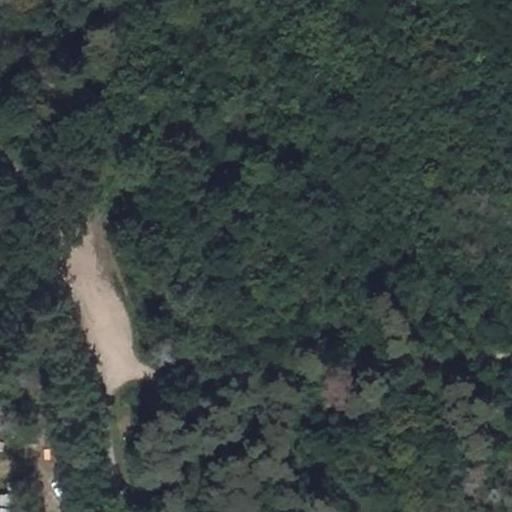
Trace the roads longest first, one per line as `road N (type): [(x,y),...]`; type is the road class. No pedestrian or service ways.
road 1 (track): [(63,250),(103,443)]
road 2 (track): [(0,355),(63,250)]
